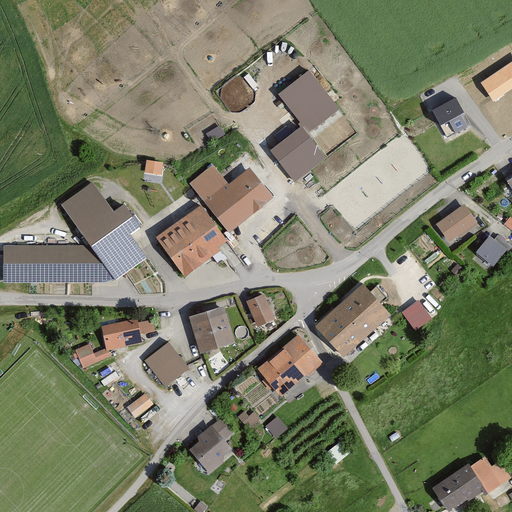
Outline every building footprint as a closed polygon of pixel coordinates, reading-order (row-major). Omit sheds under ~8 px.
[(511,62),(482,83),(493,101),(511,88),(511,62)] [(277,92),(302,124),(308,131),(341,105),(310,67),(277,92)] [(457,94),(429,108),(438,125),(448,120),(455,134),(473,125),(457,94)] [(220,123),(206,131),(212,139),(225,131),(220,123)] [(302,124),(269,149),(294,181),(327,156),(308,131),(302,124)] [(164,162),(146,159),(144,172),(162,175),(164,162)] [(202,199),(227,231),(272,195),(249,166),(228,182),(213,162),(188,182),(202,199)] [(94,178),(59,202),(89,245),(113,279),(146,256),(129,232),(140,225),(123,201),(114,207),(94,178)] [(202,199),(154,235),(183,273),(230,237),(227,231),(202,199)] [(476,223),(464,203),(434,222),(446,241),(476,223)] [(511,218),(508,216),(503,224),(511,229),(511,218)] [(508,248),(489,233),(476,249),(495,264),(508,248)] [(113,279),(89,245),(3,244),(3,278),(113,279)] [(364,281),(339,303),(366,333),(391,311),(364,281)] [(264,291),(245,299),(256,324),(274,317),(264,291)] [(402,309),(415,328),(433,316),(420,297),(402,309)] [(224,304),(188,314),(199,351),(234,341),(224,304)] [(358,339),(330,308),(313,322),(342,354),(358,339)] [(153,312),(100,322),(104,346),(104,348),(109,346),(141,341),(139,331),(156,328),(153,312)] [(321,361),(296,331),(255,364),(280,395),(321,361)] [(169,339),(144,358),(164,385),(189,365),(169,339)] [(104,348),(104,346),(93,350),(90,342),(73,348),(81,369),(113,357),(109,346),(104,348)] [(153,403),(145,391),(126,404),(134,416),(153,403)] [(247,415),(242,409),(235,415),(247,429),(258,419),(252,411),(247,415)] [(276,414),(264,424),(275,437),(286,428),(276,414)] [(232,432),(220,415),(195,433),(200,439),(190,447),(207,471),(234,451),(224,438),(232,432)] [(336,460),(349,449),(339,439),(327,450),(336,460)] [(482,454),(434,484),(450,511),(482,491),(485,497),(511,480),(500,462),(491,468),(482,454)]
